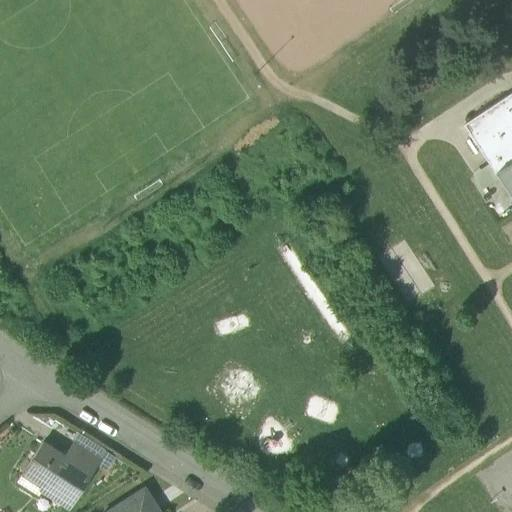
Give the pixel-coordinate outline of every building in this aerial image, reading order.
[(511,94),(464,126),(501,183),(510,197),(511,199),(511,94)] [(484,214),(510,197),(501,183),(475,200),(484,214)] [(45,444),(27,470),(47,483),(46,485),(73,502),(100,459),(81,447),(74,459),(75,460),(74,462),(45,444)] [(47,483),(27,470),(21,481),(40,493),(46,485),(47,483)] [(159,511),(146,490),(110,511),(159,511)]
